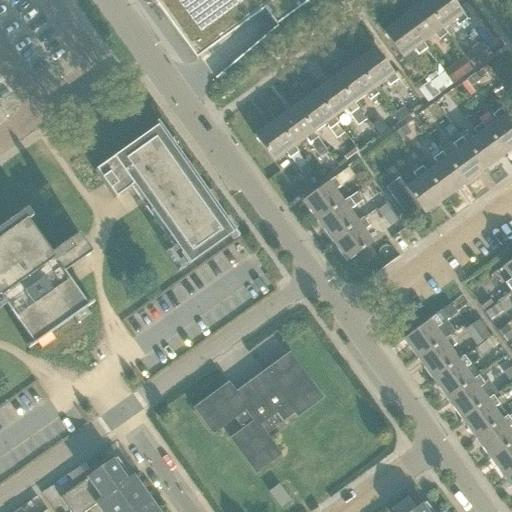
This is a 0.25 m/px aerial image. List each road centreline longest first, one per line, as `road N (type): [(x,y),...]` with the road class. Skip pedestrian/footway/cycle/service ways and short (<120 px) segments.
road 1 (residential): [(108,0),(315,277)]
road 2 (residential): [(315,277),(121,415)]
road 3 (residential): [(344,319),(511,197)]
road 4 (residential): [(344,319),(437,445)]
road 5 (residential): [(121,415),(0,499)]
road 6 (residential): [(192,511),(121,415)]
